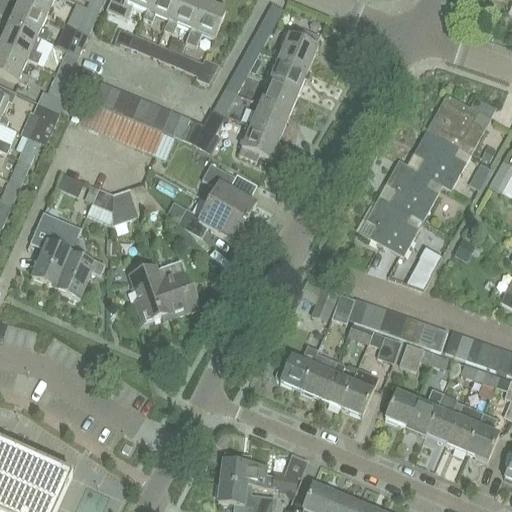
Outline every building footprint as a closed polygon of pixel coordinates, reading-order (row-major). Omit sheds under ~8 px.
[(20,0),(17,6),(50,20),(53,13),(50,11),(55,0),(61,0),(62,0),(20,0)] [(104,0),(89,0),(85,10),(98,15),(104,0)] [(146,16),(152,0),(111,0),(105,14),(125,23),(131,10),(145,16),(146,16)] [(152,0),(146,16),(145,16),(144,19),(143,19),(142,22),(150,26),(153,19),(168,25),(178,0),(152,0)] [(178,0),(168,25),(166,29),(163,35),(171,38),(174,32),(176,29),(190,34),(190,35),(202,5),(190,0),(178,0)] [(190,35),(190,34),(185,47),(195,51),(200,39),(213,44),(225,15),(202,5),(190,35)] [(17,6),(8,27),(37,40),(47,19),(50,21),(50,20),(17,6)] [(246,50),(259,57),(283,14),(270,7),(246,50)] [(85,10),(76,32),(88,37),(98,15),(85,10)] [(8,27),(0,44),(0,50),(30,64),(33,57),(30,55),(37,40),(8,27)] [(76,32),(66,54),(78,59),(88,37),(76,32)] [(131,52),(136,39),(119,32),(112,48),(117,50),(119,47),(131,52)] [(159,49),(136,39),(131,52),(153,61),(159,49)] [(280,64),(307,76),(317,52),(287,40),(278,63),(280,64)] [(159,49),(153,61),(175,71),(180,58),(159,49)] [(30,64),(0,50),(0,78),(25,89),(29,80),(20,76),(27,63),(30,64)] [(259,57),(246,50),(235,70),(248,77),(259,57)] [(66,54),(56,76),(68,81),(78,59),(66,54)] [(201,67),(180,58),(175,71),(196,79),(195,83),(208,88),(219,68),(203,62),(201,67)] [(278,63),(268,86),(298,98),(307,76),(280,64),(278,63)] [(248,77),(235,70),(224,91),(236,98),(248,77)] [(72,97),(84,102),(94,80),(82,75),(72,97)] [(50,90),(62,95),(68,81),(56,76),(50,90)] [(102,109),(111,89),(101,85),(92,105),(102,109)] [(268,86),(259,108),(288,120),(298,98),(268,86)] [(111,89),(102,109),(112,114),(121,93),(111,89)] [(236,98),(224,91),(212,113),(224,120),(236,98)] [(121,93),(112,114),(122,118),(131,97),(121,93)] [(42,95),(37,106),(59,116),(64,105),(59,103),(46,97),(42,95)] [(447,95),(425,136),(469,160),(491,118),(469,107),(447,95)] [(141,102),(131,97),(122,118),(132,122),(141,102)] [(475,97),(469,107),(491,118),(497,109),(475,97)] [(151,106),(141,102),(132,122),(143,126),(151,106)] [(59,116),(37,106),(32,117),(37,119),(27,141),(39,146),(45,149),(59,116)] [(88,132),(97,110),(86,106),(77,128),(88,132)] [(161,110),(151,106),(143,126),(153,131),(161,110)] [(288,120),(259,108),(250,130),(279,142),(288,120)] [(97,110),(88,132),(99,137),(108,115),(97,110)] [(171,114),(161,110),(153,131),(162,135),(171,114)] [(198,131),(190,146),(189,147),(197,152),(200,147),(213,155),(220,143),(213,139),(224,120),(212,113),(201,132),(198,131)] [(171,114),(162,135),(173,139),(181,119),(171,114)] [(119,119),(108,115),(99,137),(110,141),(119,119)] [(119,119),(110,141),(121,146),(130,124),(119,119)] [(181,119),(173,139),(190,146),(198,131),(201,127),(181,119)] [(141,128),(130,124),(121,146),(132,150),(141,128)] [(141,128),(132,150),(143,155),(152,133),(141,128)] [(279,142),(250,130),(239,158),(255,165),(258,159),(270,164),(279,142)] [(152,133),(143,155),(154,159),(163,137),(152,133)] [(406,170),(442,190),(450,194),(469,160),(425,136),(406,170)] [(174,141),(163,137),(154,159),(165,164),(174,141)] [(27,141),(17,163),(29,168),(39,146),(27,141)] [(488,149),(481,161),(489,165),(495,153),(488,149)] [(17,163),(7,185),(20,190),(29,168),(17,163)] [(442,190),(406,170),(398,165),(378,201),(422,226),(442,190)] [(511,198),(511,196),(511,169),(503,165),(490,189),(511,198)] [(208,206),(247,227),(249,225),(247,224),(256,208),(228,192),(234,181),(210,168),(201,184),(216,192),(208,206)] [(483,183),(489,173),(480,168),(474,178),(483,183)] [(72,183),(61,178),(56,192),(66,196),(72,183)] [(7,185),(0,201),(0,207),(11,212),(20,190),(7,185)] [(128,194),(137,221),(162,213),(142,189),(128,194)] [(84,203),(92,206),(97,193),(90,190),(84,203)] [(97,193),(92,206),(112,215),(112,199),(97,193)] [(112,199),(112,215),(111,230),(137,221),(128,194),(112,199)] [(422,226),(378,201),(359,237),(403,261),(422,226)] [(247,227),(208,206),(200,221),(186,213),(177,228),(201,242),(207,232),(234,246),(243,231),(245,232),(247,227)] [(11,212),(0,207),(0,232),(2,234),(11,212)] [(54,294),(70,257),(57,252),(63,235),(39,226),(29,248),(43,254),(31,283),(54,292),(53,294),(54,294)] [(465,265),(474,249),(462,242),(453,258),(465,265)] [(440,258),(425,249),(405,285),(421,289),(440,258)] [(70,258),(70,257),(54,294),(78,304),(89,276),(99,280),(104,268),(85,260),(82,265),(69,260),(70,258)] [(156,274),(172,320),(198,311),(192,293),(190,294),(180,265),(156,274)] [(172,320),(156,274),(155,274),(154,271),(128,280),(137,304),(135,305),(142,326),(170,316),(171,320),(172,320)] [(311,319),(326,326),(337,300),(322,294),(311,319)] [(345,328),(354,304),(339,298),(330,322),(345,328)] [(359,327),(366,306),(355,302),(348,323),(359,327)] [(366,306),(359,327),(368,330),(375,309),(366,306)] [(375,309),(368,330),(379,334),(386,313),(375,309)] [(386,313),(379,334),(390,338),(396,316),(386,313)] [(406,320),(396,316),(390,338),(400,341),(406,320)] [(406,320),(400,341),(409,344),(417,323),(406,320)] [(426,327),(417,323),(409,344),(420,348),(426,327)] [(437,330),(426,327),(420,348),(430,352),(437,330)] [(372,336),(351,328),(346,341),(367,349),(372,336)] [(447,334),(437,330),(430,352),(439,355),(447,334)] [(454,359),(462,338),(451,334),(444,355),(454,359)] [(462,338),(454,359),(464,363),(472,342),(462,338)] [(383,340),(376,362),(393,368),(400,346),(383,340)] [(482,345),(472,342),(464,363),(474,366),(482,345)] [(482,345),(474,366),(485,370),(493,349),(482,345)] [(430,370),(435,358),(405,348),(398,371),(415,377),(419,366),(430,370)] [(493,349),(485,370),(496,374),(504,353),(493,349)] [(299,395),(315,358),(316,356),(308,352),(303,364),(290,359),(284,372),(281,371),(278,372),(275,380),(276,383),(279,385),(279,386),(299,395)] [(511,355),(504,353),(496,374),(507,378),(511,362),(511,355)] [(315,358),(299,395),(320,403),(335,366),(315,358)] [(448,362),(435,358),(430,370),(444,375),(448,362)] [(335,366),(320,403),(341,412),(352,385),(340,380),(344,370),(335,366)] [(472,383),(476,373),(463,368),(459,379),(472,383)] [(357,373),(352,385),(341,412),(361,421),(377,382),(357,373)] [(476,373),(472,383),(493,391),(498,381),(476,373)] [(511,385),(498,381),(493,391),(506,396),(503,403),(509,405),(503,422),(511,425),(511,385)] [(405,431),(416,403),(395,394),(384,422),(405,431)] [(416,403),(405,431),(425,439),(443,399),(431,394),(425,407),(416,403)] [(456,404),(443,399),(425,439),(446,448),(462,409),(455,406),(456,404)] [(482,417),(462,409),(446,448),(466,457),(482,417)] [(482,417),(466,457),(487,465),(498,438),(491,435),(496,423),(482,417)] [(0,511),(56,511),(71,478),(0,446),(0,511)] [(220,486),(263,491),(266,469),(238,466),(239,460),(225,458),(224,464),(222,464),(220,486)] [(299,483),(307,466),(291,459),(283,478),(273,477),(270,492),(278,493),(277,496),(294,498),(297,482),(299,483)] [(263,491),(220,486),(217,506),(252,510),(251,511),(272,511),(274,502),(250,500),(252,490),(263,491)] [(328,511),(335,498),(313,488),(303,511),(328,511)] [(328,511),(354,511),(357,507),(335,498),(328,511)]
